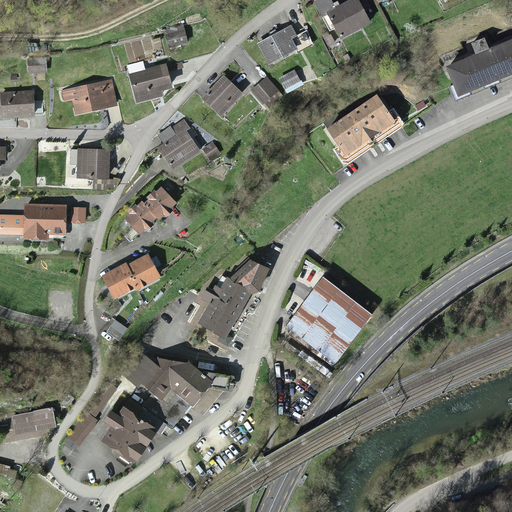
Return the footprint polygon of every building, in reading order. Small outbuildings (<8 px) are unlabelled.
[(359,0),(350,0),(329,10),(340,33),(368,20),(359,0)] [(290,24),(259,42),(269,60),(300,43),(290,24)] [(185,29),(166,34),(170,46),(188,40),(185,29)] [(511,78),(511,40),(483,52),(479,43),(464,48),(468,58),(438,69),(451,101),(511,78)] [(29,59),(30,74),(45,74),(44,59),(29,59)] [(164,63),(129,72),(136,97),(162,90),(161,86),(170,83),(164,63)] [(292,69),(280,77),(287,87),(299,78),(292,69)] [(222,75),(203,95),(221,113),(240,93),(222,75)] [(266,77),(251,90),(261,100),(276,87),(266,77)] [(74,97),(77,109),(115,101),(111,81),(64,90),(66,99),(74,97)] [(33,91),(1,92),(2,113),(34,112),(33,91)] [(399,131),(378,97),(322,132),(344,166),(399,131)] [(160,146),(172,165),(199,148),(182,121),(173,127),(178,134),(160,146)] [(212,142),(204,148),(211,157),(219,151),(212,142)] [(72,177),(102,180),(104,152),(70,149),(69,159),(74,159),(72,177)] [(129,212),(124,216),(135,229),(170,200),(159,187),(156,190),(155,188),(146,195),(148,197),(138,205),(136,203),(128,210),(129,212)] [(61,234),(63,206),(22,204),(20,238),(42,239),(42,234),(61,234)] [(82,222),(82,208),(69,208),(69,222),(82,222)] [(144,254),(102,275),(112,296),(155,275),(144,254)] [(212,298),(200,317),(226,332),(253,286),(257,288),(261,283),(269,264),(252,256),(236,268),(231,277),(226,274),(216,290),(211,287),(206,295),(212,298)] [(374,314),(323,274),(286,322),(337,361),(374,314)] [(157,356),(141,376),(163,394),(172,383),(193,400),(211,379),(182,355),(157,356)] [(116,421),(105,436),(135,456),(158,423),(128,403),(122,412),(115,408),(109,416),(116,421)] [(86,411),(69,436),(81,444),(98,420),(86,411)] [(52,413),(13,419),(16,435),(55,429),(52,413)]
